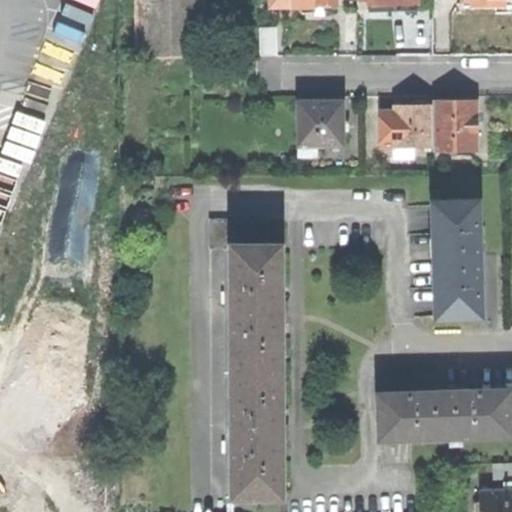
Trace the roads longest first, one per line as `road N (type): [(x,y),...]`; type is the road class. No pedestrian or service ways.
road 1 (unknown): [(313,489),(381,477),(378,392),(383,368),(402,346),(390,222),(367,206),(221,210),(204,228),(206,503)]
road 2 (residential): [(511,75),(280,76)]
